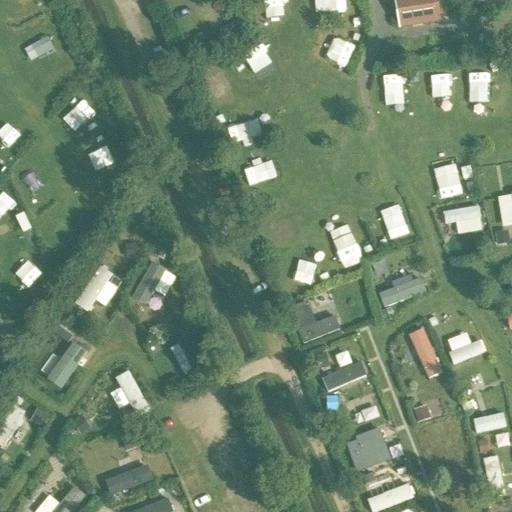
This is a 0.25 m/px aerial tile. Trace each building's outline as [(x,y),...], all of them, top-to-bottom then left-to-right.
[(360,0),(329,0),(334,12),(361,2),(360,0)] [(396,0),(401,26),(440,19),(436,0),(396,0)] [(467,90),(489,89),(488,66),(466,68),(467,90)] [(384,105),(405,104),(403,74),(382,75),(384,105)] [(460,164),(443,170),(453,197),(469,191),(460,164)] [(444,210),(446,221),(480,215),(478,203),(444,210)] [(405,207),(383,212),(391,244),(413,239),(405,207)] [(278,250),(308,238),(300,218),(270,230),(278,250)] [(381,258),(388,277),(421,266),(415,247),(381,258)] [(154,260),(132,298),(145,305),(166,267),(154,260)] [(102,263),(76,299),(91,310),(117,273),(102,263)] [(290,298),(323,290),(318,271),(285,279),(290,298)] [(378,288),(384,307),(427,293),(421,274),(378,288)] [(290,311),(303,346),(341,332),(336,319),(317,326),(309,304),(290,311)] [(426,324),(408,332),(429,379),(447,371),(426,324)] [(178,339),(195,372),(211,365),(194,331),(178,339)] [(450,348),(455,363),(485,353),(480,338),(450,348)] [(45,376),(61,388),(88,352),(72,340),(45,376)] [(321,375),(327,390),(367,375),(361,360),(321,375)] [(129,368),(115,376),(137,415),(151,408),(129,368)] [(480,411),(507,401),(501,385),(474,395),(480,411)] [(14,401),(0,422),(0,444),(4,447),(27,409),(14,401)] [(355,429),(384,419),(378,402),(349,413),(355,429)] [(504,410),(473,418),(478,435),(508,427),(504,410)] [(462,416),(449,420),(457,453),(470,449),(462,416)] [(93,458),(126,442),(118,427),(86,443),(93,458)] [(381,431),(356,439),(357,443),(348,446),(358,474),(391,463),(381,431)] [(397,460),(408,456),(403,443),(392,447),(397,460)] [(483,457),(492,497),(508,493),(499,453),(483,457)] [(108,477),(114,493),(153,479),(148,463),(108,477)] [(368,497),(373,511),(413,496),(407,481),(368,497)] [(45,511),(69,511),(86,494),(72,482),(45,511)] [(174,511),(168,497),(129,511),(174,511)]
